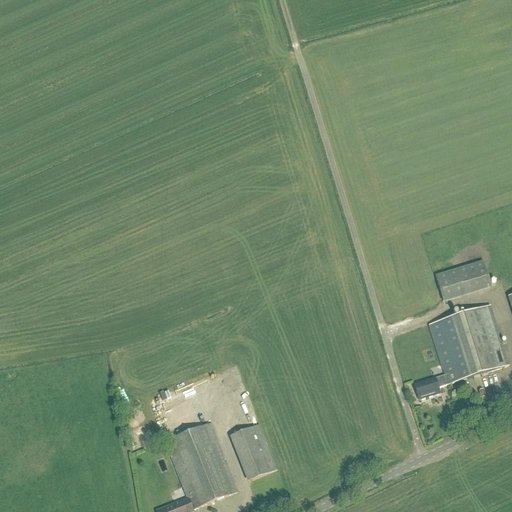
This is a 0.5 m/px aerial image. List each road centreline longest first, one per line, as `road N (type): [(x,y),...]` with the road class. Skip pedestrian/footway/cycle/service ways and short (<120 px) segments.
road 1 (track): [(422,463),(283,0)]
road 2 (unclassified): [(321,511),(511,419)]
